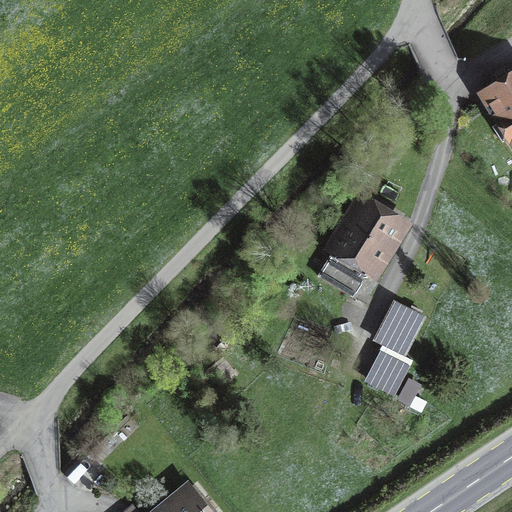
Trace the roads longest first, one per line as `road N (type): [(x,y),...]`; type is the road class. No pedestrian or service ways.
road 1 (unclassified): [(48,511),(36,423),(43,406),(418,12),(416,0)]
road 2 (track): [(418,12),(457,88),(511,48)]
